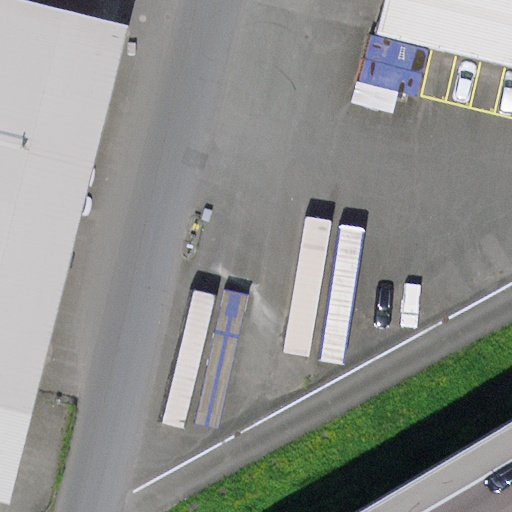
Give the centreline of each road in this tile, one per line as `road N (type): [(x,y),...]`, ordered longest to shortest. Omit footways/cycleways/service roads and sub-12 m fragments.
road 1 (unclassified): [(86,511),(216,0)]
road 2 (unknown): [(205,42),(511,118)]
